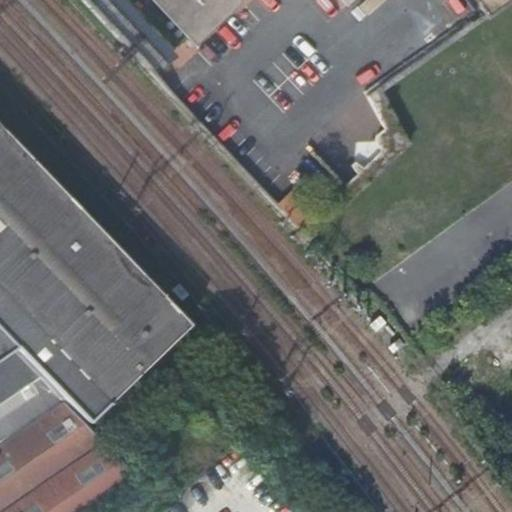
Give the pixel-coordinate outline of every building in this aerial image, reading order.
[(79,0),(86,7),(150,74),(173,52),(124,0),(152,0),(191,42),(237,0),(339,0),(343,4),(347,0),(79,0)] [(473,0),(474,0),(453,15),(464,30),(484,16),(484,17),(508,0),(473,0)] [(0,356),(13,348),(14,347),(38,331),(104,401),(186,324),(170,304),(0,126),(0,356)] [(0,445),(66,401),(14,347),(13,348),(0,356),(0,445)] [(104,442),(66,401),(0,445),(0,511),(93,511),(140,480),(104,442)]
